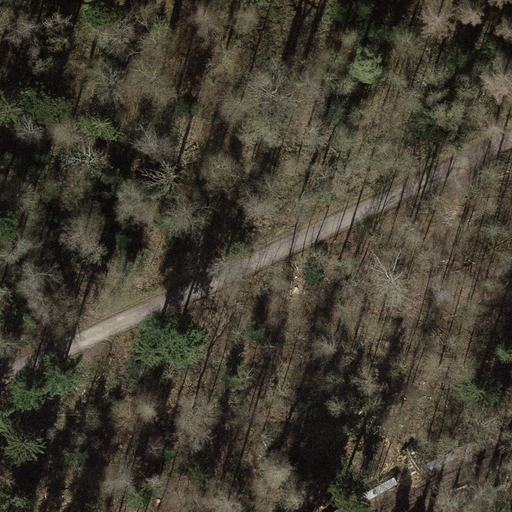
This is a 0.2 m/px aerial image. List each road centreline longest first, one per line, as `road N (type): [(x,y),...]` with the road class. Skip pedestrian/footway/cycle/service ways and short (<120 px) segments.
road 1 (track): [(511,135),(0,379)]
road 2 (track): [(389,511),(511,454)]
